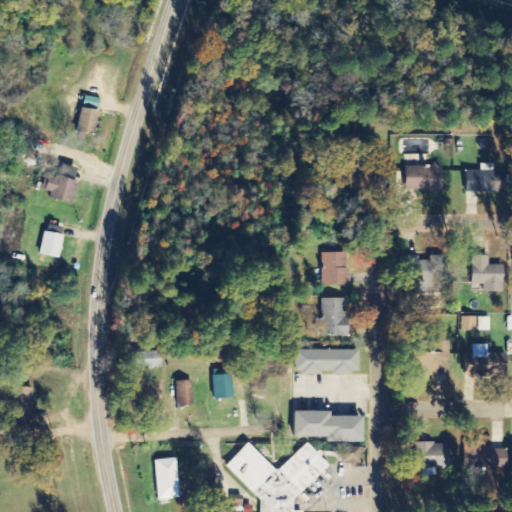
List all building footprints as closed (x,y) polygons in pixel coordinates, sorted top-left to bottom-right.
[(94,111),(76,109),(73,134),(91,136),(94,111)] [(490,165),(477,165),(477,171),(461,171),(461,193),(499,192),(499,171),(490,171),(490,165)] [(73,169),(59,166),(56,178),(45,175),(40,196),(71,203),(76,181),(70,180),(73,169)] [(437,166),(401,167),(401,192),(438,191),(437,166)] [(56,259),(60,236),(39,232),(35,255),(56,259)] [(345,285),(344,253),(320,254),(321,286),(345,285)] [(486,256),(468,257),(468,285),(480,285),(480,293),(501,292),(500,265),(486,266),(486,256)] [(344,299),(321,299),(321,319),(317,319),(317,337),(345,337),(344,299)] [(474,317),(459,318),(460,332),(474,331),(474,317)] [(476,331),(488,331),(488,318),(477,318),(476,331)] [(415,378),(448,377),(446,341),(433,342),(433,353),(425,353),(425,342),(414,343),(415,378)] [(504,354),(484,354),(484,345),(470,345),(469,355),(450,354),(450,376),(504,376),(504,354)] [(293,350),(293,375),(319,375),(319,374),(356,374),(357,351),(293,350)] [(158,352),(127,353),(128,370),(158,369),(158,352)] [(210,399),(229,398),(229,375),(209,376),(210,399)] [(174,407),(191,407),(190,381),(173,382),(174,407)] [(9,388),(9,428),(29,428),(29,388),(9,388)] [(325,412),(288,413),(288,439),(321,438),(321,443),(358,443),(357,418),(325,418),(325,412)] [(301,511),(292,511),(292,500),(327,467),(306,443),(273,473),(246,443),(222,465),(258,503),(257,511),(301,511)] [(435,469),(446,469),(447,444),(413,443),(413,474),(435,474),(435,469)] [(463,447),(462,468),(505,470),(506,449),(463,447)] [(153,500),(176,499),(174,459),(151,460),(153,500)]
